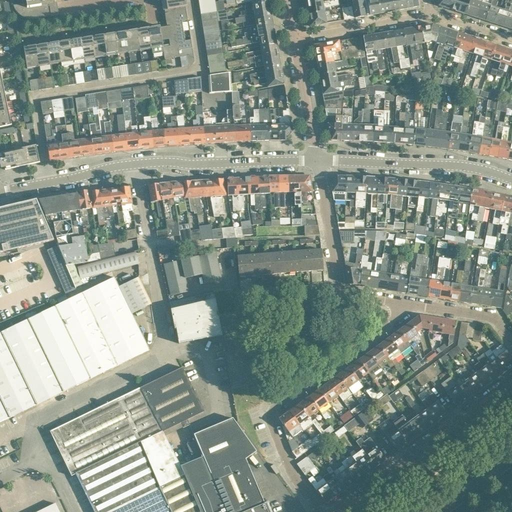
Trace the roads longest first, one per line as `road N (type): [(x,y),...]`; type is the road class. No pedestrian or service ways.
road 1 (tertiary): [(0,192),(134,163),(317,160)]
road 2 (residential): [(318,511),(288,468),(272,415),(401,316),(403,304)]
road 3 (residential): [(356,511),(397,465),(511,382)]
road 4 (residential): [(403,304),(341,291),(317,160)]
road 5 (tertiary): [(317,160),(464,166),(511,179)]
road 6 (residential): [(294,40),(430,13)]
road 7 (residential): [(511,345),(491,316),(403,304)]
road 8 (residential): [(317,160),(294,40)]
